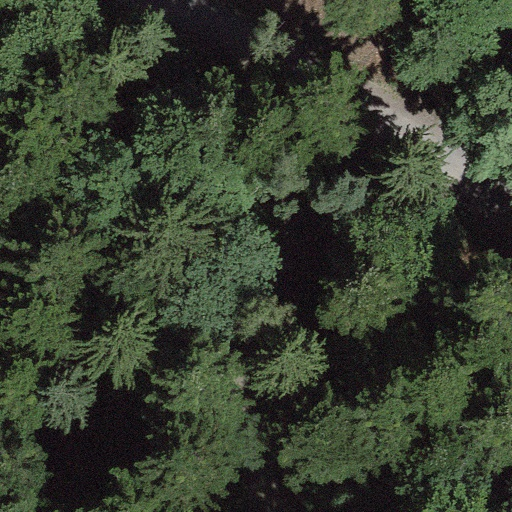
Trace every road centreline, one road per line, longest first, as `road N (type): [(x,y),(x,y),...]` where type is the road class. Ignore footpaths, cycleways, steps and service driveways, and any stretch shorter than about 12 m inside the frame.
road 1 (track): [(511,186),(403,157),(320,201),(243,301),(269,511)]
road 2 (track): [(151,0),(326,80),(511,183)]
